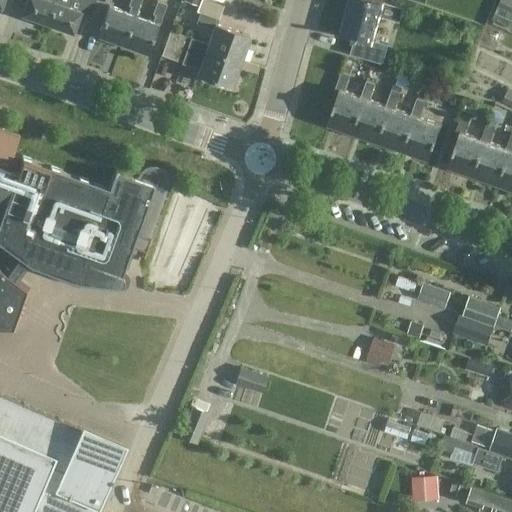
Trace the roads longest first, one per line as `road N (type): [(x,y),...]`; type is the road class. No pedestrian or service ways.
road 1 (residential): [(260,160),(119,501)]
road 2 (secondary): [(260,160),(0,67)]
road 3 (secondary): [(511,251),(260,160)]
road 4 (residential): [(260,160),(305,8)]
